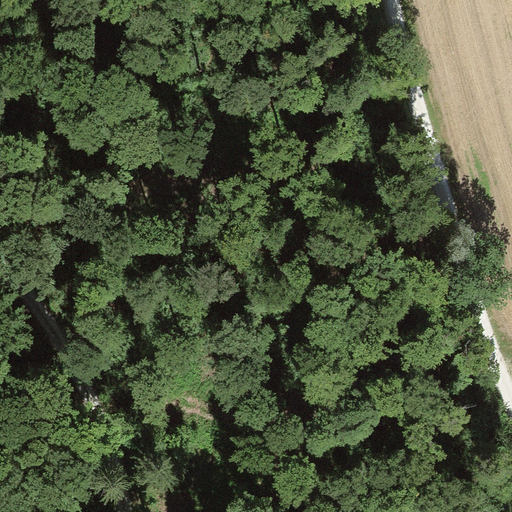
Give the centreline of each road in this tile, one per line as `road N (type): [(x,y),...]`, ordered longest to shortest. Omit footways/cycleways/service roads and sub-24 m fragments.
road 1 (track): [(383,0),(482,340),(511,410)]
road 2 (track): [(121,511),(121,481),(78,366),(0,266)]
